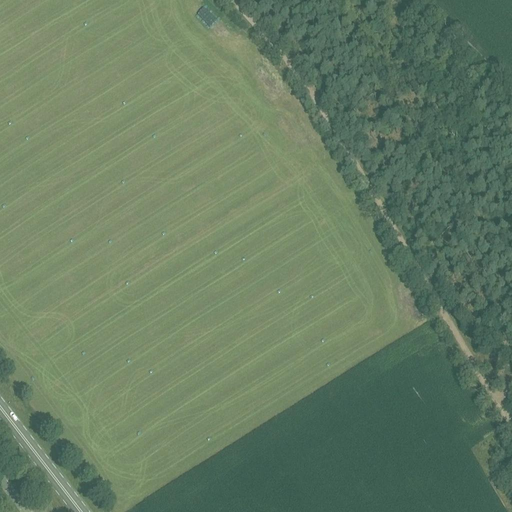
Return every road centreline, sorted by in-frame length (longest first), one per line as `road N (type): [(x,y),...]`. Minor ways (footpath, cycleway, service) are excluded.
road 1 (track): [(230,0),(300,74),(498,406)]
road 2 (secondary): [(81,511),(0,406)]
